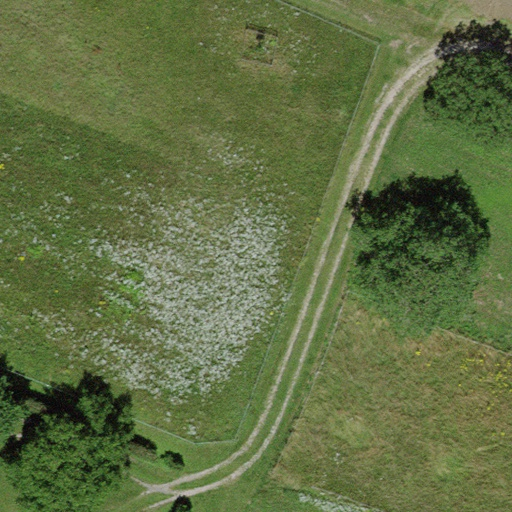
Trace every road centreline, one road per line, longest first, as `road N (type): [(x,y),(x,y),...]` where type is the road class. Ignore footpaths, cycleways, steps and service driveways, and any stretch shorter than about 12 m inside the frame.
road 1 (track): [(178,476),(227,460),(267,427),(393,98),(421,66),(465,43)]
road 2 (track): [(511,63),(357,0)]
